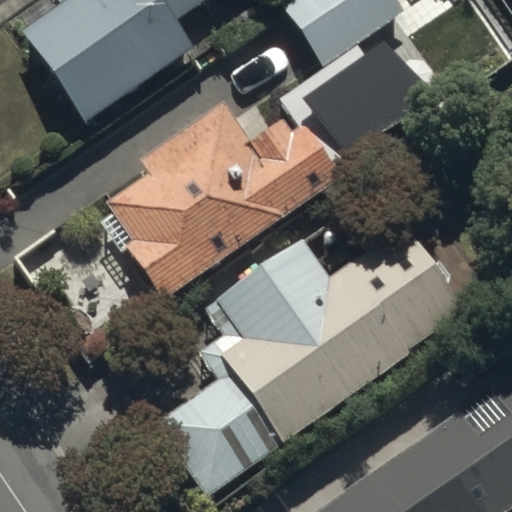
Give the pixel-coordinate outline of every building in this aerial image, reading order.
[(40,0),(9,21),(84,132),(198,56),(178,26),(217,0),(40,0)] [(285,0),(275,7),(321,75),(405,17),(394,0),(285,0)] [(126,256),(159,307),(350,180),(313,124),(289,139),(280,125),(247,147),(221,109),(137,165),(147,180),(104,209),(132,251),(126,256)] [(161,424),(210,495),(463,320),(404,234),(330,286),(302,246),(216,305),(233,329),(199,352),(221,383),(161,424)] [(511,511),(511,383),(509,380),(324,511),(511,511)]
